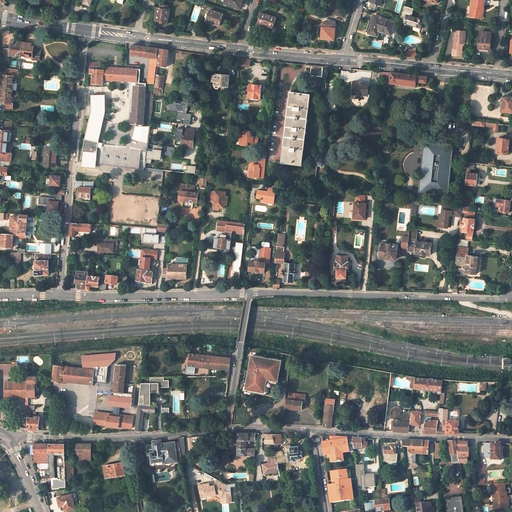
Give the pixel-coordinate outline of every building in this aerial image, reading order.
[(482,0),(470,0),(469,7),(470,7),(469,16),(479,18),(480,9),(481,9),(482,0)] [(162,5),(160,4),(160,8),(157,8),(155,20),(167,22),(169,9),(167,9),(168,5),(162,5)] [(407,23),(421,27),(423,20),(416,17),(416,18),(409,16),(410,14),(411,15),(413,9),(404,6),(400,18),(405,20),(404,22),(404,24),(398,23),(396,30),(405,33),(407,26),(407,25),(407,23)] [(219,26),(223,14),(210,10),(206,21),(219,26)] [(275,19),(275,18),(261,13),(258,24),(272,28),(273,24),(275,19)] [(389,34),(394,22),(373,15),(367,32),(372,34),(374,29),(378,30),(389,34)] [(335,23),(323,22),(321,38),(334,40),(335,23)] [(195,36),(199,24),(195,23),(191,35),(195,36)] [(464,32),(453,31),(451,56),(460,57),(461,44),(463,44),(464,32)] [(488,49),(490,33),(480,32),(478,48),(488,49)] [(6,49),(5,55),(10,56),(11,54),(16,55),(16,54),(22,55),(23,42),(18,41),(17,44),(14,44),(12,43),(11,49),(6,48),(6,49)] [(432,42),(426,41),(424,50),(430,52),(432,42)] [(22,55),(26,55),(26,56),(32,57),(32,59),(40,60),(41,48),(34,48),(34,46),(31,46),(31,43),(23,42),(22,55)] [(147,79),(150,79),(150,76),(155,76),(158,48),(132,45),(131,54),(150,57),(150,62),(147,79)] [(157,65),(167,66),(168,50),(159,48),(157,65)] [(140,69),(101,66),(101,65),(96,64),(96,62),(90,62),(89,73),(92,73),(92,83),(103,84),(103,79),(132,81),(129,123),(143,124),(145,83),(140,83),(140,69)] [(312,76),(322,77),(323,66),(311,65),(311,71),(313,72),(312,76)] [(0,90),(12,92),(14,76),(14,69),(6,68),(5,75),(4,75),(3,82),(3,86),(0,85),(0,88),(0,90)] [(368,71),(367,76),(374,77),(374,81),(379,82),(379,78),(380,72),(368,71)] [(390,83),(415,86),(416,82),(425,83),(426,76),(387,73),(386,78),(390,78),(390,83)] [(228,86),(229,76),(215,74),(215,76),(213,75),(212,81),(215,81),(214,87),(215,88),(218,89),(219,87),(219,85),(221,86),(227,86),(228,86)] [(162,88),(163,75),(158,75),(156,75),(154,87),(162,88)] [(367,95),(368,83),(354,82),(353,94),(358,94),(361,94),(367,95)] [(248,97),(260,99),(261,92),(265,92),(265,87),(262,86),(262,85),(250,84),(248,97)] [(6,107),(13,108),(13,103),(11,103),(12,92),(0,90),(0,96),(2,97),(2,100),(1,102),(6,103),(6,107)] [(300,163),(308,94),(290,92),(282,161),(300,163)] [(300,163),(303,163),(311,94),(308,94),(300,163)] [(105,95),(91,95),(92,109),(85,135),(84,148),(81,148),(79,161),(83,162),(82,166),(95,167),(96,163),(145,169),(149,125),(135,125),(129,147),(116,150),(104,149),(97,146),(105,111),(105,95)] [(511,112),(511,97),(503,96),(501,111),(511,112)] [(190,110),(190,100),(172,100),(172,109),(190,110)] [(184,120),(184,123),(191,124),(193,114),(179,111),(178,119),(184,120)] [(11,131),(11,126),(4,126),(4,130),(0,129),(0,141),(8,142),(9,137),(9,131),(11,131)] [(193,147),(195,130),(183,129),(181,147),(193,147)] [(258,144),(259,136),(254,135),(254,136),(250,136),(251,130),(246,130),(245,134),(241,133),(241,140),(242,140),(242,144),(251,145),(251,142),(253,142),(253,143),(258,144)] [(507,153),(509,140),(498,138),(497,152),(507,153)] [(8,142),(0,141),(0,159),(10,161),(11,159),(12,153),(7,153),(8,142)] [(452,145),(425,142),(420,190),(447,193),(452,145)] [(55,166),(57,147),(45,146),(44,165),(55,166)] [(167,146),(166,155),(173,155),(174,147),(167,146)] [(251,170),(250,177),(260,178),(260,177),(264,177),(266,159),(260,159),(260,163),(260,165),(257,164),(257,163),(257,161),(251,160),(251,164),(250,164),(249,169),(251,170)] [(467,162),(465,184),(476,185),(478,174),(474,173),(474,168),(478,168),(479,163),(467,162)] [(196,173),(197,166),(187,165),(186,172),(196,173)] [(60,185),(60,176),(48,175),(47,182),(50,182),(50,184),(60,185)] [(78,196),(91,197),(91,187),(90,187),(90,185),(92,185),(92,181),(76,180),(75,180),(74,186),(79,187),(78,196)] [(179,199),(197,202),(198,193),(194,192),(191,192),(192,185),(177,183),(176,187),(179,191),(180,191),(179,199)] [(275,201),(277,185),(269,185),(269,192),(258,191),(257,199),(261,199),(261,200),(262,200),(261,203),(269,203),(271,201),(275,201)] [(225,196),(225,192),(215,191),(215,192),(211,191),(210,201),(212,201),(212,206),(214,206),(214,207),(218,207),(223,208),(224,203),(225,196)] [(61,214),(62,205),(58,205),(58,202),(61,202),(62,194),(55,194),(55,198),(40,196),(39,204),(49,205),(49,210),(51,210),(50,217),(60,218),(60,214),(61,214)] [(365,195),(357,194),(356,202),(364,203),(365,195)] [(493,211),(509,212),(510,200),(502,199),(502,200),(497,199),(497,198),(495,198),(493,211)] [(356,202),(354,202),(353,218),(365,219),(366,203),(364,203),(356,202)] [(462,206),(442,204),(441,214),(439,213),(438,221),(436,221),(436,225),(447,227),(447,225),(450,226),(451,220),(449,218),(449,214),(461,216),(461,213),(462,211),(462,206)] [(462,231),(466,232),(465,239),(472,240),(473,233),(474,232),(475,219),(476,212),(470,211),(468,211),(468,213),(467,218),(464,217),(463,221),(460,220),(460,226),(463,226),(462,231)] [(28,221),(28,215),(20,214),(20,216),(18,234),(18,237),(18,238),(26,238),(27,229),(26,229),(27,221),(28,221)] [(20,216),(12,216),(10,234),(14,234),(18,234),(20,216)] [(215,246),(230,248),(231,242),(236,242),(232,271),(234,271),(233,285),(236,285),(235,288),(238,288),(238,285),(239,285),(245,223),(219,219),(217,234),(220,234),(220,238),(216,238),(215,246)] [(80,230),(81,230),(82,223),(71,222),(70,235),(75,235),(75,233),(80,233),(80,230)] [(144,233),(143,242),(166,243),(167,236),(157,235),(157,231),(157,228),(146,227),(146,233),(144,233)] [(2,246),(13,247),(14,237),(14,234),(10,234),(2,233),(2,246)] [(415,253),(430,255),(432,243),(416,241),(417,234),(409,233),(409,237),(407,250),(415,251),(415,253)] [(275,262),(283,262),(284,254),(281,254),(281,251),(284,251),(284,246),(283,246),(284,238),(281,238),(281,234),(278,234),(275,262)] [(404,236),(401,236),(401,244),(403,244),(401,255),(406,256),(407,250),(409,237),(404,236)] [(118,239),(99,239),(99,245),(99,251),(114,252),(114,245),(118,245),(118,239)] [(249,270),(265,272),(265,263),(269,263),(270,248),(269,248),(270,243),(269,242),(263,242),(262,243),(261,247),(260,247),(259,254),(258,254),(257,260),(256,260),(256,262),(250,261),(249,270)] [(396,259),(397,245),(381,243),(380,251),(376,251),(376,256),(380,257),(379,257),(389,258),(389,259),(396,259)] [(465,272),(476,273),(478,256),(468,255),(469,248),(457,247),(455,264),(465,266),(465,272)] [(146,283),(152,284),(154,271),(152,271),(152,267),(150,267),(151,258),(157,258),(158,249),(142,249),(140,267),(141,267),(141,269),(138,269),(137,280),(146,281),(146,283)] [(35,275),(49,274),(49,260),(47,260),(48,254),(35,253),(36,260),(34,260),(35,275)] [(347,261),(348,256),(337,256),(337,261),(336,261),(336,270),(338,270),(338,276),(346,277),(346,270),(348,270),(349,266),(349,261),(347,261)] [(283,281),(293,282),(294,275),(297,275),(297,270),(294,270),(295,263),(285,262),(284,269),(282,269),(281,274),(284,274),(283,281)] [(186,278),(186,264),(179,264),(175,264),(168,264),(168,270),(163,270),(163,277),(168,277),(168,278),(186,278)] [(89,271),(77,270),(75,282),(77,282),(76,288),(87,289),(88,275),(89,272),(89,271)] [(118,276),(103,274),(100,290),(106,290),(107,282),(117,283),(118,276)] [(98,286),(100,277),(93,276),(88,275),(87,289),(90,289),(91,285),(98,286)] [(135,353),(134,352),(133,351),(131,351),(130,351),(128,351),(127,353),(126,354),(126,356),(126,357),(126,359),(127,360),(129,361),(130,361),(132,361),(133,361),(134,360),(135,359),(136,358),(136,356),(136,355),(135,353)] [(187,365),(186,373),(195,374),(195,366),(229,369),(230,358),(190,354),(189,366),(187,365)] [(280,360),(252,355),(249,371),(246,371),(243,388),(267,392),(268,392),(269,387),(272,387),(272,383),(278,384),(278,381),(277,380),(278,376),(274,375),(275,368),(279,369),(280,360)] [(87,369),(54,365),(52,381),(93,384),(93,381),(95,364),(88,364),(87,369)] [(117,364),(114,391),(111,391),(109,411),(123,413),(124,404),(124,403),(123,403),(123,393),(135,394),(136,384),(124,383),(126,365),(117,364)] [(5,397),(16,397),(16,390),(27,390),(27,376),(26,376),(25,381),(5,381),(5,397)] [(37,382),(36,376),(27,376),(27,390),(27,396),(31,397),(35,397),(35,382),(37,382)] [(141,383),(138,405),(148,405),(148,392),(150,392),(152,392),(155,392),(155,391),(159,391),(159,387),(159,386),(164,386),(164,380),(164,377),(150,377),(150,382),(141,383)] [(443,381),(415,378),(414,389),(441,391),(443,381)] [(209,379),(207,390),(226,393),(228,381),(222,380),(221,380),(220,379),(219,380),(218,380),(209,379)] [(371,400),(371,385),(358,385),(357,401),(363,402),(363,400),(371,400)] [(285,408),(302,410),(303,401),(304,401),(305,395),(289,393),(289,395),(287,395),(285,408)] [(332,428),(335,399),(326,398),(325,405),(326,405),(323,426),(323,427),(332,428)] [(36,417),(31,417),(31,410),(35,410),(35,406),(31,406),(27,406),(28,414),(28,429),(39,430),(40,416),(36,416),(36,417)] [(394,421),(393,431),(408,432),(409,424),(410,415),(399,414),(399,411),(397,408),(394,408),(391,410),(391,416),(394,421)] [(95,414),(133,418),(133,414),(123,413),(109,411),(95,409),(95,414)] [(438,421),(436,433),(450,433),(457,433),(457,432),(458,420),(447,419),(447,410),(439,409),(439,412),(438,416),(438,421)] [(135,430),(142,431),(144,411),(144,410),(137,410),(136,421),(135,430)] [(421,412),(411,410),(410,415),(409,424),(419,425),(421,412)] [(94,423),(132,428),(133,418),(95,414),(94,423)] [(436,421),(425,420),(423,433),(436,433),(438,421),(436,421)] [(238,433),(237,455),(245,455),(245,454),(248,454),(248,442),(250,442),(250,440),(255,440),(255,433),(238,433)] [(265,434),(265,443),(270,443),(271,449),(275,449),(274,444),(273,434),(265,434)] [(278,443),(281,443),(280,434),(273,434),(274,444),(278,443)] [(346,438),(330,437),(331,442),(323,443),(325,456),(331,455),(331,458),(331,463),(341,461),(340,457),(343,456),(343,453),(354,452),(353,439),(346,440),(346,438)] [(367,443),(365,443),(365,439),(353,438),(354,449),(367,448),(367,443)] [(148,447),(146,448),(147,462),(149,462),(150,466),(164,464),(164,463),(177,461),(176,458),(181,457),(179,447),(178,441),(164,443),(164,442),(161,442),(160,439),(153,440),(153,445),(149,445),(148,447)] [(423,447),(408,447),(408,454),(409,463),(405,464),(406,471),(411,470),(413,472),(418,469),(415,464),(415,454),(428,455),(429,441),(423,441),(423,447)] [(448,442),(452,464),(459,463),(457,454),(455,442),(448,442)] [(468,449),(467,449),(467,442),(455,442),(457,454),(459,463),(467,463),(467,457),(468,458),(468,449)] [(500,460),(500,443),(487,443),(486,457),(491,457),(491,460),(500,460)] [(34,444),(33,457),(48,457),(49,457),(49,444),(34,444)] [(53,488),(59,488),(59,487),(66,486),(66,480),(66,461),(65,444),(49,444),(49,457),(50,457),(50,462),(51,477),(52,477),(53,488)] [(76,444),(76,452),(78,452),(83,452),(83,460),(91,460),(91,444),(76,444)] [(279,451),(276,452),(277,456),(278,465),(281,464),(280,461),(289,460),(289,461),(296,460),(296,458),(303,457),(301,450),(299,451),(298,445),(291,446),(291,445),(285,446),(286,454),(284,455),(283,451),(279,451)] [(395,458),(396,445),(391,445),(391,447),(384,447),(384,458),(395,458)] [(277,456),(268,458),(269,463),(263,464),(264,473),(273,472),(274,476),(280,475),(278,465),(277,456)] [(74,480),(73,461),(66,461),(66,480),(74,480)] [(122,463),(104,466),(106,478),(124,475),(122,463)] [(359,465),(355,465),(358,486),(362,486),(362,490),(366,489),(366,488),(376,487),(375,474),(365,475),(364,472),(360,473),(359,465)] [(331,503),(354,500),(351,480),(347,481),(346,474),(346,471),(331,473),(333,483),(334,483),(336,482),(337,485),(334,485),(329,486),(331,503)] [(227,485),(218,479),(215,485),(211,486),(211,485),(209,485),(209,481),(198,483),(200,492),(205,491),(205,496),(216,494),(221,497),(224,491),(227,485)] [(492,494),(494,510),(508,509),(507,505),(507,504),(511,503),(511,501),(511,498),(507,498),(507,496),(506,493),(510,492),(510,488),(505,489),(504,483),(490,485),(491,494),(492,494)] [(235,484),(227,485),(224,491),(231,492),(231,488),(235,487),(235,484)] [(224,491),(221,497),(229,497),(229,498),(228,498),(228,502),(232,502),(231,492),(224,491)] [(72,494),(58,497),(60,507),(64,506),(65,511),(75,508),(72,494)] [(412,505),(416,504),(416,511),(433,511),(434,511),(434,506),(431,507),(431,503),(421,504),(420,496),(419,495),(411,496),(412,505)] [(0,511),(11,511),(3,497),(0,497),(0,511)] [(462,511),(460,497),(445,499),(446,511),(462,511)] [(382,499),(364,501),(365,505),(365,510),(374,509),(374,507),(376,507),(376,511),(390,510),(389,498),(385,499),(382,499)]
